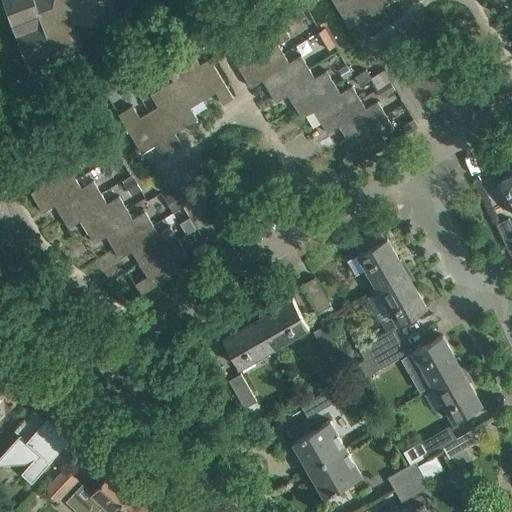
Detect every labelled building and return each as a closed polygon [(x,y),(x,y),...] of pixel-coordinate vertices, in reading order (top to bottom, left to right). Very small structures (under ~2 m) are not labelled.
[(4,0),(29,67),(83,47),(72,19),(77,18),(106,23),(109,0),(4,0)] [(379,24),(363,0),(332,0),(348,26),(362,18),(369,30),(379,24)] [(363,0),(379,24),(389,18),(382,6),(392,0),(363,0)] [(238,66),(244,76),(283,53),(277,44),(289,36),(281,22),(242,46),(250,59),(238,66)] [(193,51),(179,60),(203,99),(215,91),(222,103),(233,96),(209,58),(200,64),(193,51)] [(288,62),(283,53),(244,76),(250,86),(262,79),(268,89),(307,66),(300,54),(288,62)] [(203,99),(179,60),(166,68),(174,81),(162,88),(168,97),(186,125),(197,119),(190,107),(203,99)] [(339,76),(349,70),(345,64),(335,70),(339,76)] [(314,77),(307,66),(268,89),(276,102),(288,95),(294,106),(333,81),(326,70),(314,77)] [(144,69),(135,74),(141,83),(150,78),(144,69)] [(366,69),(354,76),(359,84),(371,77),(366,69)] [(116,86),(121,94),(130,89),(126,81),(116,86)] [(313,110),(320,121),(358,96),(352,85),(340,92),(333,81),(294,106),(301,117),(313,110)] [(394,90),(389,83),(376,90),(380,98),(394,90)] [(175,132),(186,125),(168,97),(162,88),(151,95),(157,106),(148,112),(172,151),(182,144),(175,132)] [(339,125),(346,138),(385,114),(377,100),(365,107),(358,96),(320,121),(327,132),(339,125)] [(172,151),(148,112),(139,117),(132,106),(118,114),(141,153),(155,145),(162,157),(172,151)] [(394,127),(385,114),(346,138),(354,150),(342,157),(348,168),(387,144),(382,135),(394,127)] [(418,126),(413,118),(402,125),(407,133),(418,126)] [(30,192),(36,202),(76,178),(70,169),(82,161),(74,148),(34,171),(42,184),(30,192)] [(511,174),(502,179),(511,201),(511,174)] [(130,176),(123,181),(129,192),(137,187),(130,176)] [(54,204),(61,216),(100,191),(93,180),(81,187),(76,178),(36,202),(42,212),(54,204)] [(80,220),(87,231),(126,206),(119,195),(107,202),(100,191),(61,216),(68,227),(80,220)] [(173,192),(164,198),(171,211),(181,205),(173,192)] [(106,235),(113,246),(151,222),(144,210),(132,218),(126,206),(87,231),(94,242),(106,235)] [(496,223),(509,252),(511,250),(511,225),(508,217),(496,223)] [(131,250),(139,263),(178,239),(170,226),(158,233),(151,222),(113,246),(119,258),(131,250)] [(378,288),(406,272),(386,237),(358,253),(347,259),(355,274),(366,268),(378,288)] [(178,239),(139,263),(147,275),(135,283),(141,293),(180,270),(174,260),(187,253),(178,239)] [(196,260),(210,251),(205,242),(191,251),(196,260)] [(406,272),(378,288),(398,323),(426,307),(406,272)] [(302,283),(318,311),(331,304),(315,276),(302,283)] [(292,298),(257,318),(274,346),(309,326),(292,298)] [(239,366),(274,346),(257,318),(223,338),(239,366)] [(329,359),(341,352),(325,324),(313,331),(329,359)] [(373,357),(401,341),(393,327),(366,343),(373,357)] [(434,386),(462,369),(442,334),(413,350),(434,386)] [(407,352),(401,341),(373,357),(379,368),(407,352)] [(462,369),(434,386),(453,420),(482,404),(462,369)] [(0,416),(23,390),(21,388),(22,386),(24,387),(25,386),(9,372),(8,373),(9,374),(7,376),(0,370),(0,416)] [(240,372),(228,379),(244,407),(256,400),(240,372)] [(335,400),(328,388),(300,404),(307,416),(335,400)] [(32,408),(14,429),(20,433),(0,456),(4,460),(26,459),(30,462),(21,472),(32,482),(52,458),(50,456),(60,444),(62,445),(70,436),(47,415),(44,418),(32,408)] [(293,441),(309,469),(346,448),(329,420),(293,441)] [(428,453),(442,445),(456,437),(448,424),(421,440),(428,453)] [(470,429),(456,437),(442,445),(449,457),(476,441),(470,429)] [(361,475),(346,448),(309,469),(325,496),(361,475)] [(429,484),(415,460),(387,476),(402,500),(429,484)] [(42,492),(54,503),(75,481),(63,470),(42,492)] [(92,511),(100,505),(107,511),(110,511),(132,490),(111,470),(89,494),(80,485),(63,502),(73,511),(92,511)] [(132,490),(110,511),(150,511),(153,509),(132,490)] [(383,511),(427,511),(423,504),(415,509),(411,501),(399,508),(397,503),(383,511)]
